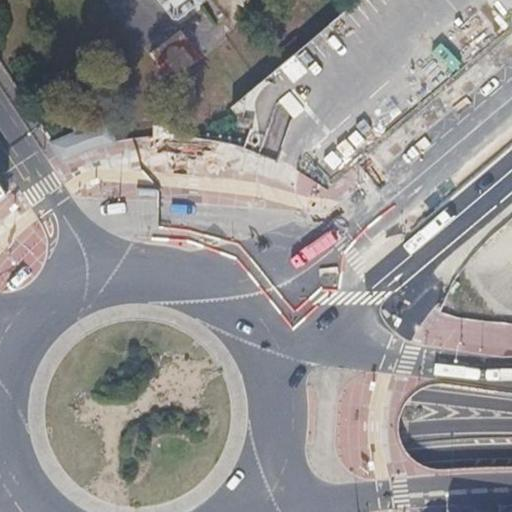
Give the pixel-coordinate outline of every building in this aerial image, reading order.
[(160,0),(174,17),(175,17),(176,18),(178,17),(178,18),(201,0),(160,0)] [(440,24),(437,54),(479,57),(483,18),(475,17),(476,0),(438,0),(437,24),(440,24)] [(284,128),(327,171),(401,98),(367,64),(352,78),(341,66),(335,72),(326,62),(335,54),(338,57),(361,34),(341,14),(287,68),(300,81),(278,103),(294,119),(284,128)] [(59,141),(51,145),(61,160),(74,155),(85,151),(92,149),(97,148),(104,146),(113,144),(108,125),(95,129),(86,131),(84,127),(83,125),(82,124),(80,123),(79,123),(77,123),(75,124),(74,125),(73,126),(72,127),(72,128),(72,130),(72,131),(74,135),(65,138),(59,141)] [(153,127),(153,138),(178,138),(178,126),(153,127)] [(511,239),(463,282),(492,313),(511,315),(511,239)]
